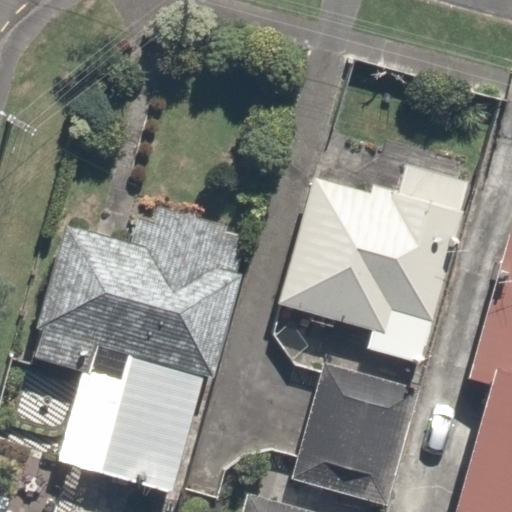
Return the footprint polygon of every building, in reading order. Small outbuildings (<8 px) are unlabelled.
[(414,359),(426,312),(462,174),(397,158),(390,183),(363,176),(360,187),(304,173),(272,295),(356,317),(349,342),(414,359)] [(241,217),(145,192),(132,238),(53,217),(18,350),(67,362),(43,456),(170,489),(241,217)] [(511,511),(511,236),(501,274),(484,269),(455,371),(473,376),(439,496),(497,511),(511,511)] [(377,497),(410,380),(313,354),(281,471),(377,497)] [(235,511),(334,511),(245,483),(235,511)]
